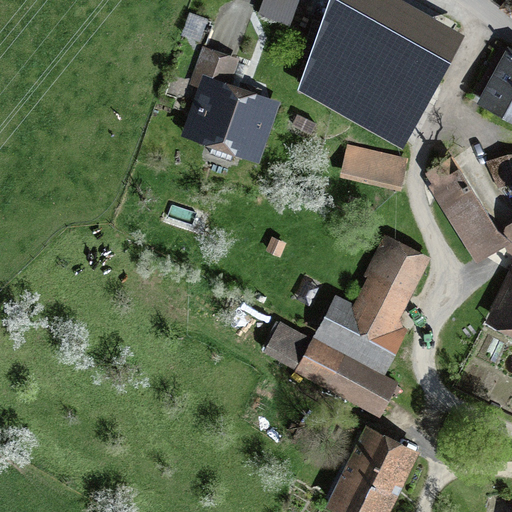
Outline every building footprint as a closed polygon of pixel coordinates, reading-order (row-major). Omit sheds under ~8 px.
[(296,0),(264,0),(261,15),(290,22),(296,0)] [(330,0),(330,1),(298,92),(401,152),(463,39),(389,0),(330,0)] [(511,0),(507,0),(502,7),(511,14),(511,12),(511,0)] [(178,131),(256,159),(278,98),(224,79),(233,54),(201,43),(187,81),(195,84),(178,131)] [(511,46),(506,43),(473,101),(511,122),(511,46)] [(400,159),(350,148),(344,175),(394,186),(400,159)] [(491,155),(496,182),(511,179),(507,152),(491,155)] [(452,161),(430,175),(482,251),(502,235),(452,161)] [(511,215),(502,235),(511,240),(511,286),(498,316),(511,323),(511,215)] [(332,290),(309,334),(387,375),(409,334),(395,327),(431,259),(383,233),(349,299),(332,290)] [(398,381),(387,375),(309,334),(291,368),(380,415),(398,381)] [(362,425),(325,504),(341,511),(389,511),(418,451),(362,425)]
